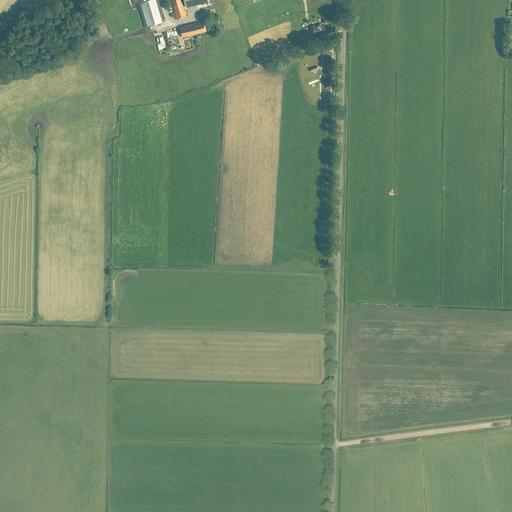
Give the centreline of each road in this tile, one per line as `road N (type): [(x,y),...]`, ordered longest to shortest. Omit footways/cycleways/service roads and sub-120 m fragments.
road 1 (unclassified): [(332,511),(345,0)]
road 2 (track): [(334,447),(511,423)]
